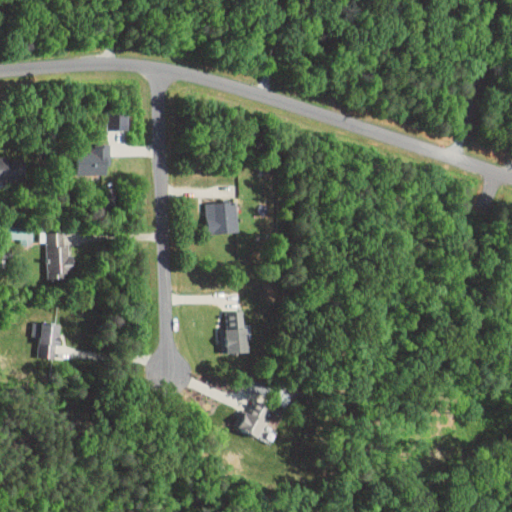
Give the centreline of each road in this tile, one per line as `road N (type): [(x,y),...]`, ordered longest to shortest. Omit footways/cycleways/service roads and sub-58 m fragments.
road 1 (residential): [(0,69),(154,64),(511,179)]
road 2 (residential): [(154,64),(165,319),(154,380),(171,391),(185,370),(164,340)]
